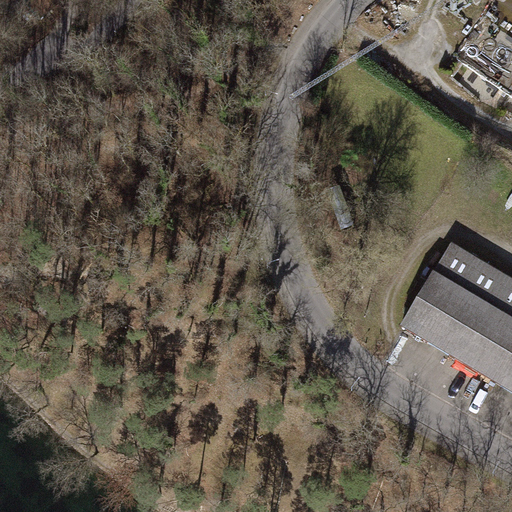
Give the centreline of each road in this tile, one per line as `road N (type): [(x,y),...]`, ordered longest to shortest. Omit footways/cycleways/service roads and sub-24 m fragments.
road 1 (unclassified): [(352,0),(312,48),(280,140),(280,203),(294,272),(332,331),(377,378),(511,455)]
road 2 (track): [(136,0),(92,47),(0,87)]
